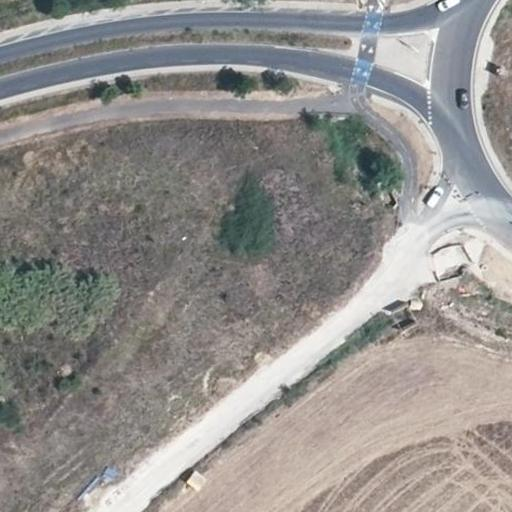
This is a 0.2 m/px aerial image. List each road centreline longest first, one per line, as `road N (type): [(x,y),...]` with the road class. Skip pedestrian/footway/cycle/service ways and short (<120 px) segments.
road 1 (unclassified): [(115,511),(188,442),(371,298),(479,187)]
road 2 (primary): [(0,87),(139,57),(219,52),(294,61),(398,89),(454,131)]
road 3 (primary): [(463,0),(407,24),(144,25),(0,55)]
road 4 (primary): [(472,0),(451,58),(454,131)]
